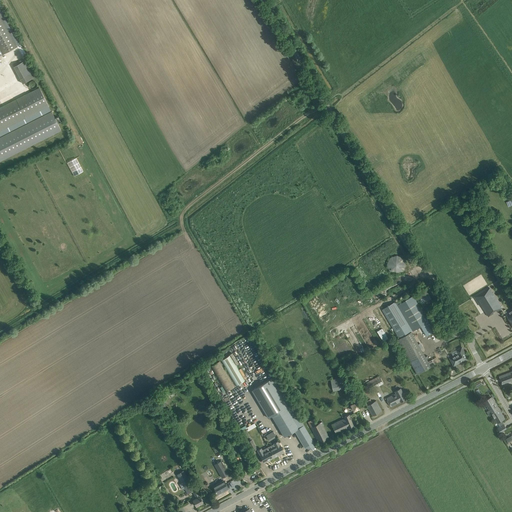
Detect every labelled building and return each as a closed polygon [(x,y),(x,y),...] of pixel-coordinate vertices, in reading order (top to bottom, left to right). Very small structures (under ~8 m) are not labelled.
[(0,50),(2,55),(17,47),(0,14),(0,50)] [(14,67),(20,79),(23,83),(34,77),(25,60),(14,67)] [(0,131),(49,106),(39,87),(0,107),(0,131)] [(52,112),(0,137),(0,160),(61,130),(58,124),(61,122),(58,116),(55,118),(52,112)] [(406,265),(404,258),(397,255),(390,257),(387,264),(390,271),(396,274),(403,272),(406,265)] [(479,304),(480,306),(482,305),(488,316),(494,313),(492,311),(496,309),(497,311),(498,311),(502,308),(489,287),(474,297),(479,304)] [(426,311),(436,306),(425,288),(416,294),(426,311)] [(382,309),(400,339),(411,332),(421,326),(427,336),(433,332),(427,323),(432,319),(429,315),(427,316),(414,295),(410,297),(409,295),(396,303),(395,302),(382,309)] [(382,328),(377,331),(383,342),(389,338),(382,328)] [(418,345),(407,351),(420,373),(430,367),(427,361),(418,345)] [(462,347),(456,350),(458,354),(450,358),(454,366),(468,358),(462,347)] [(226,370),(235,385),(236,385),(245,380),(230,355),(221,360),(222,363),(223,365),(224,365),(225,367),(226,370)] [(223,365),(223,366),(219,360),(210,366),(225,392),(235,386),(224,368),(223,365)] [(239,369),(245,380),(247,379),(241,368),(239,369)] [(502,384),(507,382),(511,381),(511,371),(499,376),(502,384)] [(331,379),(334,391),(347,388),(344,376),(331,379)] [(367,385),(370,390),(383,383),(381,377),(380,378),(379,376),(366,382),(368,384),(367,385)] [(311,449),(316,446),(303,425),(289,401),(287,402),(273,378),(252,390),(268,418),(272,416),(284,437),(294,431),(304,447),(311,449)] [(386,397),(388,402),(391,406),(401,401),(401,402),(407,399),(404,395),(401,388),(395,391),(396,392),(386,397)] [(492,397),(485,401),(487,405),(490,410),(487,411),(489,415),(492,413),(499,409),(492,397)] [(365,402),(370,412),(373,416),(382,411),(379,407),(376,400),(372,403),(370,399),(365,402)] [(354,404),(351,405),(354,410),(359,408),(358,406),(360,405),(358,400),(353,402),(354,404)] [(499,409),(492,413),(498,423),(498,422),(501,427),(498,428),(500,432),(502,431),(506,428),(502,420),(505,418),(499,409)] [(332,424),(331,425),(333,429),(336,434),(348,428),(348,429),(354,427),(349,415),(344,417),(345,418),(332,424)] [(321,422),(317,424),(314,419),(308,422),(318,443),(329,438),(327,433),(321,422)] [(254,423),(245,429),(247,432),(256,426),(254,423)] [(266,435),(269,441),(277,437),(273,431),(266,435)] [(256,449),(252,440),(250,440),(250,439),(247,441),(247,442),(248,442),(252,451),(256,449)] [(275,447),(270,450),(274,457),(284,452),(281,448),(280,445),(278,441),(274,443),(274,444),(276,447),(275,447)] [(217,444),(212,447),(216,455),(221,452),(218,446),(217,444)] [(274,457),(270,450),(264,453),(261,449),(258,450),(264,462),(274,457)] [(246,451),(241,454),(245,461),(246,461),(249,467),(253,465),(246,451)] [(222,478),(228,474),(221,461),(215,464),(222,478)] [(176,475),(181,483),(188,494),(195,489),(188,478),(183,471),(176,475)] [(228,489),(226,484),(224,481),(213,486),(217,494),(222,492),(221,491),(227,488),(228,489)] [(196,490),(193,492),(196,498),(193,500),(196,506),(197,506),(200,505),(200,504),(203,502),(200,496),(200,497),(196,490)] [(192,502),(183,506),(186,511),(194,507),(192,502)]
